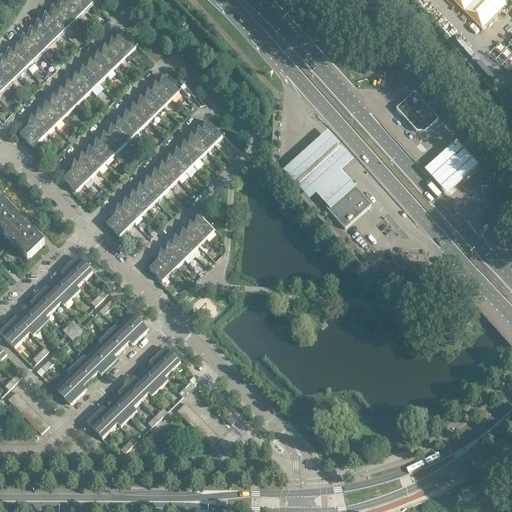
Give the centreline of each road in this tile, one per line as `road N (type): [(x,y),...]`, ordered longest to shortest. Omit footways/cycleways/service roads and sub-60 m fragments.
road 1 (trunk): [(268,45),(457,258)]
road 2 (residential): [(129,274),(259,144),(217,99)]
road 3 (residential): [(39,183),(167,65),(180,63),(217,99)]
road 4 (primary): [(483,251),(340,92)]
road 5 (residential): [(117,0),(129,13),(2,136)]
road 6 (secondary): [(0,502),(192,502)]
road 7 (secondary): [(486,432),(408,473),(309,493)]
road 8 (residential): [(217,99),(85,229)]
road 9 (secondary): [(334,511),(448,469),(486,432)]
road 10 (residential): [(175,322),(71,424)]
road 11 (primary): [(340,92),(254,0)]
road 12 (residential): [(90,235),(0,322)]
